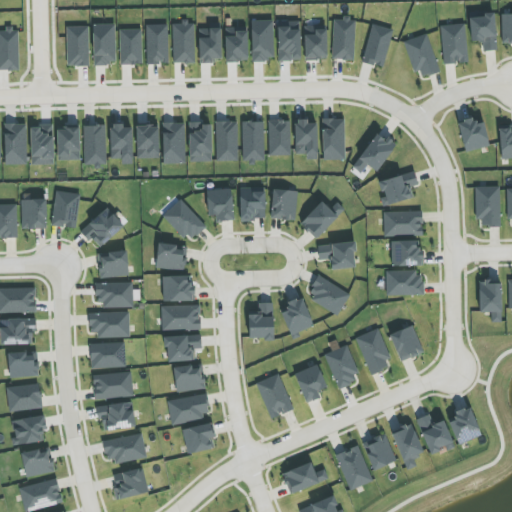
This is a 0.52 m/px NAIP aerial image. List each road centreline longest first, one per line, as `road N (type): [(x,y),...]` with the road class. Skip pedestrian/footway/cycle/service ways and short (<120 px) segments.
road 1 (residential): [(0,102),(325,94),(402,115),(427,138),(445,174),(456,373)]
road 2 (residential): [(456,373),(248,461),(176,511)]
road 3 (residential): [(92,511),(76,454),(54,272)]
road 4 (residential): [(227,281),(234,403),(265,511)]
road 5 (residential): [(227,281),(289,278),(295,256),(282,246),(219,249),(211,265),(227,281)]
